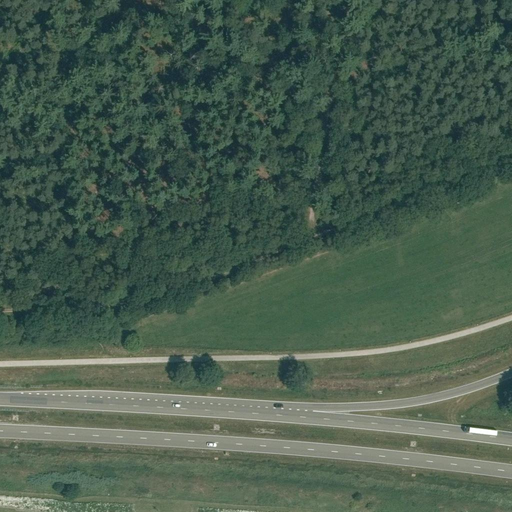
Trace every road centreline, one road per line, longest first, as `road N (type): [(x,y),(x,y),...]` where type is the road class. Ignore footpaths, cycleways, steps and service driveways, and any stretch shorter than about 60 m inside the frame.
road 1 (track): [(511,160),(159,297),(0,312)]
road 2 (primary): [(0,431),(289,448),(511,472)]
road 3 (primary): [(310,416),(0,399)]
road 4 (track): [(308,239),(349,0)]
road 5 (primary): [(511,372),(424,401),(310,416)]
road 6 (primary): [(511,438),(310,416)]
